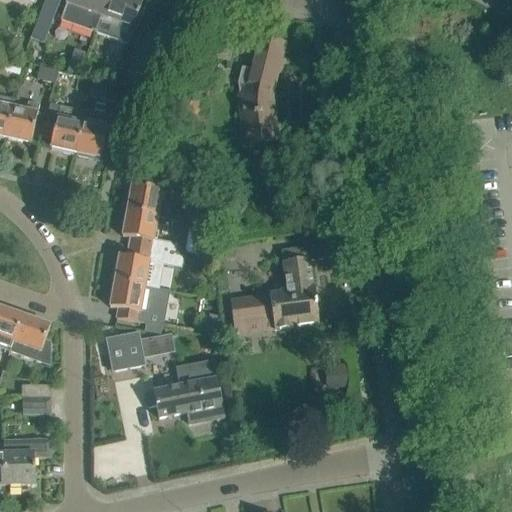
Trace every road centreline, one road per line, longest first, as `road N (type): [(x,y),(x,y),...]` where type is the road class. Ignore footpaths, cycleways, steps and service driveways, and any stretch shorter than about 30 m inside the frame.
road 1 (tertiary): [(410,459),(353,0)]
road 2 (residential): [(410,459),(350,463),(117,511)]
road 3 (residential): [(78,511),(74,322)]
road 4 (residential): [(74,322),(47,245),(0,197)]
